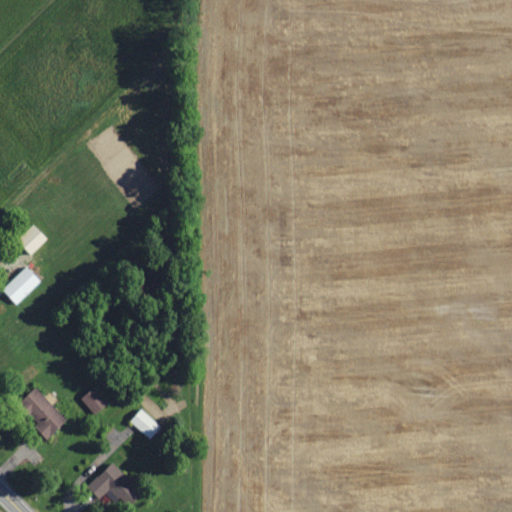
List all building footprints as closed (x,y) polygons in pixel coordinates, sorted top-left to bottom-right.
[(41,281),(27,266),(2,289),(16,304),(41,281)] [(18,404),(49,438),(67,421),(36,387),(18,404)] [(108,405),(97,387),(81,396),(92,414),(108,405)] [(161,427),(142,408),(130,421),(149,439),(161,427)] [(129,506),(136,500),(118,480),(124,474),(113,462),(88,485),(99,498),(105,493),(114,503),(120,497),(129,506)]
